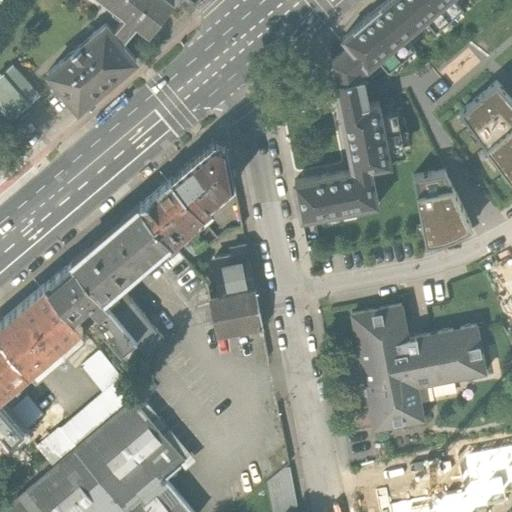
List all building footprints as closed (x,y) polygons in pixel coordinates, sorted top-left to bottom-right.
[(116,0),(113,5),(125,14),(112,31),(121,42),(136,22),(149,32),(173,0),(116,0)] [(368,67),(415,27),(391,0),(386,0),(343,37),(350,46),(368,67)] [(391,0),(415,27),(447,0),(391,0)] [(112,31),(105,23),(47,72),(57,84),(59,87),(61,90),(65,95),(68,97),(78,108),(136,60),(121,42),(112,31)] [(330,61),(335,84),(363,78),(362,72),(368,67),(350,46),(330,61)] [(13,64),(12,63),(0,73),(0,109),(9,120),(8,121),(9,122),(40,95),(39,94),(38,94),(12,65),(13,64)] [(335,84),(343,127),(382,119),(379,101),(368,103),(363,78),(335,84)] [(511,99),(496,81),(459,111),(511,181),(511,99)] [(391,164),(382,119),(343,127),(352,169),(371,168),(391,164)] [(215,140),(172,176),(198,214),(201,218),(214,208),(210,203),(234,183),(226,144),(215,140)] [(378,204),(371,168),(352,169),(294,180),(302,219),(314,217),(378,204)] [(471,226),(444,169),(412,175),(424,235),(425,243),(449,238),(471,226)] [(172,176),(140,203),(170,239),(173,242),(186,231),(201,218),(198,214),(172,176)] [(140,203),(103,234),(133,270),(170,239),(140,203)] [(117,283),(133,270),(103,234),(71,261),(101,297),(117,283)] [(214,258),(221,296),(255,289),(246,246),(229,248),(230,254),(214,258)] [(71,261),(45,283),(73,316),(89,303),(98,314),(93,320),(120,352),(137,338),(101,297),(71,261)] [(45,283),(0,321),(0,334),(30,370),(56,348),(60,353),(83,334),(79,328),(81,326),(73,316),(45,283)] [(163,337),(117,283),(101,297),(137,338),(146,350),(163,337)] [(255,289),(221,296),(210,298),(216,337),(262,328),(255,289)] [(401,303),(351,314),(373,429),(424,419),(417,386),(486,372),(476,324),(408,338),(401,303)] [(0,334),(0,395),(30,370),(0,334)] [(122,376),(99,349),(81,364),(104,391),(122,376)] [(61,427),(77,445),(128,401),(137,394),(122,376),(104,391),(61,427)] [(11,408),(28,427),(47,410),(30,391),(11,408)] [(77,445),(0,511),(195,511),(165,475),(181,462),(128,401),(77,445)] [(487,511),(511,494),(511,443),(455,455),(459,474),(387,489),(385,480),(374,482),(377,499),(379,511),(487,511)] [(273,511),(287,511),(297,504),(288,462),(266,480),(273,511)]
